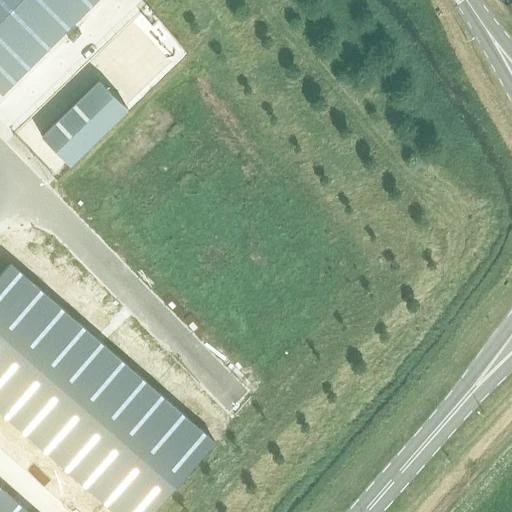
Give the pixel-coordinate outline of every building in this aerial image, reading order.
[(20,0),(0,20),(12,33),(37,58),(58,37),(21,0),(20,0)] [(0,0),(0,20),(20,0),(0,0)] [(21,0),(58,37),(79,16),(63,0),(21,0)] [(63,0),(79,16),(94,0),(63,0)] [(0,44),(12,33),(0,20),(0,44)] [(12,33),(0,44),(0,91),(1,93),(37,58),(12,33)] [(97,81),(40,136),(68,165),(125,110),(97,81)] [(240,230),(193,280),(240,324),(287,275),(240,230)] [(9,263),(0,273),(0,293),(31,321),(50,298),(9,263)] [(0,293),(0,333),(11,343),(31,321),(0,293)] [(31,321),(11,343),(32,361),(71,317),(50,298),(31,321)] [(71,317),(32,361),(52,379),(91,334),(71,317)] [(0,333),(0,355),(11,343),(0,333)] [(91,334),(52,379),(73,397),(112,352),(91,334)] [(0,355),(0,397),(32,361),(11,343),(0,355)] [(112,352),(73,397),(93,415),(132,370),(112,352)] [(32,361),(0,397),(0,411),(13,424),(52,379),(32,361)] [(132,370),(93,415),(113,433),(153,388),(132,370)] [(52,379),(13,424),(34,441),(73,397),(52,379)] [(153,388),(113,433),(134,450),(173,406),(153,388)] [(73,397),(34,441),(54,459),(93,415),(73,397)] [(173,406),(134,450),(154,468),(193,424),(173,406)] [(93,415),(54,459),(75,477),(113,433),(93,415)] [(193,424),(154,468),(175,487),(214,442),(193,424)] [(113,433),(75,477),(95,495),(134,450),(113,433)] [(134,450),(95,495),(114,511),(116,511),(154,468),(134,450)] [(154,468),(116,511),(152,511),(175,487),(154,468)] [(0,486),(0,504),(9,494),(0,486)] [(28,511),(9,494),(0,504),(0,511),(28,511)]
